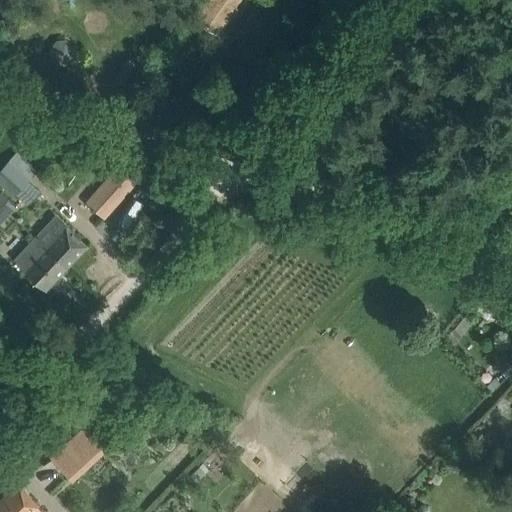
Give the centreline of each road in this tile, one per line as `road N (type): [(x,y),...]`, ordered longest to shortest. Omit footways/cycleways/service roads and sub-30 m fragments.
road 1 (unclassified): [(0,423),(236,169)]
road 2 (unclassified): [(511,258),(236,169)]
road 3 (track): [(236,169),(0,89)]
road 4 (track): [(236,169),(391,0)]
